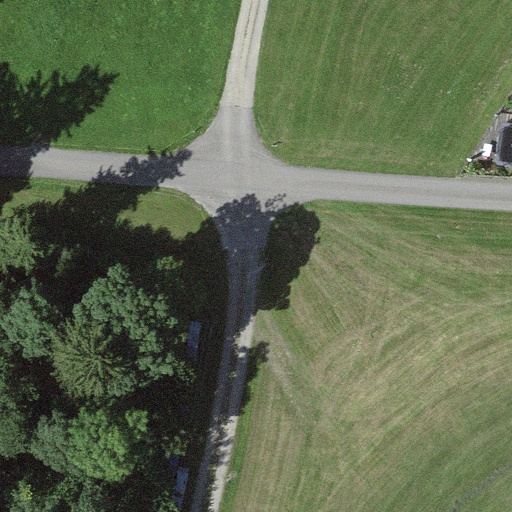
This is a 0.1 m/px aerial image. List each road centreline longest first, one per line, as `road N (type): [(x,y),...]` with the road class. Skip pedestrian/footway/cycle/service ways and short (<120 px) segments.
road 1 (track): [(265,0),(236,177),(243,416),(218,511)]
road 2 (residential): [(0,157),(511,203)]
